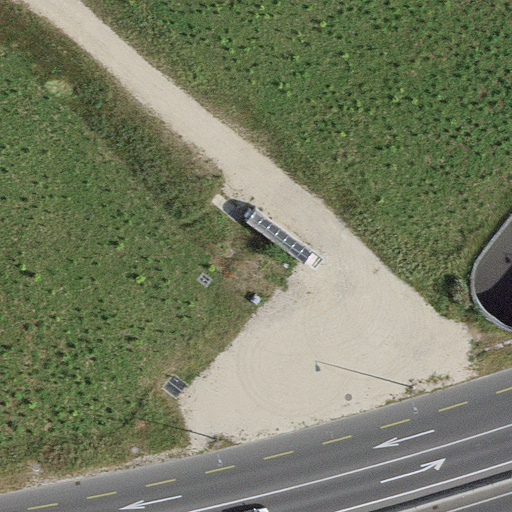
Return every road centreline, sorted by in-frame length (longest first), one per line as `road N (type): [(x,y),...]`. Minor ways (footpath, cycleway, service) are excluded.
road 1 (motorway): [(511,118),(203,511)]
road 2 (primary): [(511,425),(194,511)]
road 3 (motorway): [(329,511),(511,281)]
